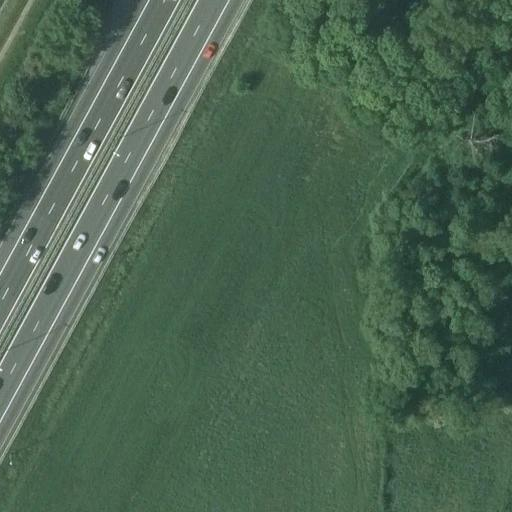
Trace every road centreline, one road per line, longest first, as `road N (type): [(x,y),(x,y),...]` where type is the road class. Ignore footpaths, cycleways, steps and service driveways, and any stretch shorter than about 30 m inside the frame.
road 1 (motorway): [(0,407),(221,0)]
road 2 (motorway): [(158,0),(0,291)]
